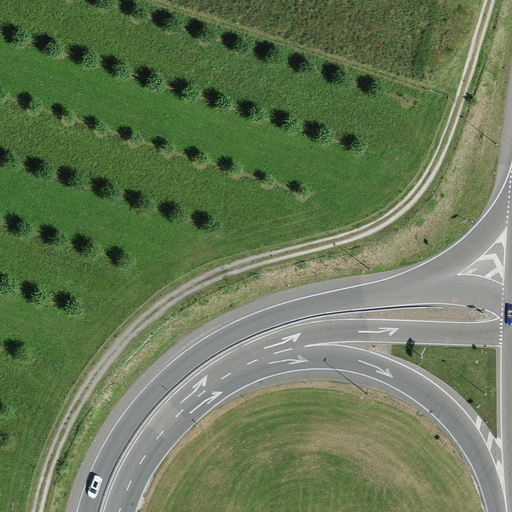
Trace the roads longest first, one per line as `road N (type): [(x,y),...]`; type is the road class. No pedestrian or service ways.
road 1 (track): [(37,511),(75,409),(137,326),(216,274),(358,233),(412,199),(451,127),(490,0)]
road 2 (motorway): [(418,285),(275,315),(188,361),(117,442),(88,511)]
road 3 (motorway): [(305,346),(405,378),(438,402),(466,433),(505,511)]
road 4 (motorway): [(119,511),(143,459),(179,412),(252,361),(305,346)]
road 5 (motorway): [(305,346),(371,330),(511,330)]
road 6 (motorway): [(511,202),(467,251),(418,285)]
